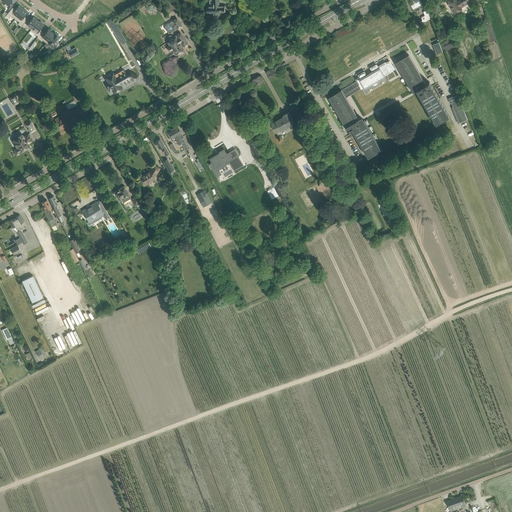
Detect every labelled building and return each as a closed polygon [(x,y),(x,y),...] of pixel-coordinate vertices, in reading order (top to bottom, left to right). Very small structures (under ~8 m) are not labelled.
[(1,0),(5,3),(4,5),(9,9),(13,5),(11,2),(12,0),(1,0)] [(209,0),(210,6),(207,6),(207,10),(210,10),(210,13),(225,12),(225,5),(219,5),(219,0),(209,0)] [(412,0),(414,3),(415,3),(411,5),(413,9),(422,4),(419,0),(412,0)] [(456,0),(449,0),(447,2),(454,13),(462,9),(461,7),(472,0),(457,0),(457,1),(456,0)] [(150,2),(146,4),(151,11),(154,9),(150,2)] [(12,7),(6,16),(9,18),(11,16),(15,19),(23,8),(19,5),(15,9),(12,7)] [(23,8),(15,19),(19,22),(18,24),(21,26),(23,24),(27,19),(24,16),(28,12),(23,8)] [(426,18),(420,21),(421,24),(430,19),(427,10),(423,11),(426,18)] [(27,19),(23,24),(25,26),(26,25),(31,29),(38,20),(33,16),(29,21),(27,19)] [(170,30),(171,30),(172,32),(181,26),(176,18),(166,24),(166,25),(165,25),(165,26),(165,27),(165,28),(165,29),(166,29),(166,30),(167,30),(168,31),(169,31),(170,31),(170,30)] [(31,29),(30,30),(38,37),(42,32),(39,30),(44,24),(42,23),(43,22),(40,21),(38,20),(31,29)] [(489,42),(491,41),(495,40),(489,23),(488,22),(485,23),(485,25),(483,26),(489,42)] [(42,32),(38,37),(46,43),(54,33),(54,32),(53,32),(53,31),(51,29),(50,30),(49,28),(45,34),(42,32)] [(54,33),(46,43),(54,49),(57,44),(55,42),(59,36),(54,32),(54,33)] [(187,44),(187,43),(180,32),(175,34),(176,36),(168,42),(170,46),(169,46),(168,47),(168,48),(168,49),(169,50),(170,50),(171,50),(172,49),(175,55),(176,54),(176,55),(179,54),(179,52),(183,50),(181,45),(182,44),(183,45),(184,46),(185,46),(186,46),(187,45),(187,44)] [(445,45),(442,47),(444,51),(454,47),(452,43),(449,44),(448,40),(443,42),(445,45)] [(439,42),(433,44),(436,54),(443,52),(439,42)] [(69,45),(65,47),(68,52),(71,57),(78,53),(75,48),(71,50),(69,45)] [(413,92),(416,90),(436,124),(449,116),(429,82),(426,84),(409,54),(395,62),(413,92)] [(21,61),(12,66),(16,73),(25,68),(21,61)] [(360,77),(357,79),(357,80),(362,88),(366,95),(396,77),(391,69),(393,68),(393,69),(394,69),(390,61),(385,64),(385,63),(377,67),(376,65),(371,68),(373,72),(366,76),(364,72),(359,75),(360,77)] [(108,82),(105,84),(108,89),(111,88),(112,88),(115,92),(114,92),(114,93),(122,88),(120,85),(130,79),(134,81),(138,76),(130,71),(127,73),(126,72),(125,72),(123,73),(122,72),(115,76),(108,81),(109,82),(108,82)] [(357,80),(328,97),(348,130),(351,128),(352,129),(352,130),(353,131),(353,132),(354,133),(354,134),(355,135),(356,136),(356,137),(357,137),(357,139),(358,139),(358,140),(359,141),(359,142),(360,143),(361,144),(361,145),(362,146),(363,148),(364,150),(365,151),(365,152),(366,153),(366,154),(367,155),(368,157),(369,157),(370,156),(382,150),(364,120),(361,122),(360,121),(360,120),(359,119),(358,118),(358,117),(357,117),(357,115),(356,115),(356,114),(355,113),(355,112),(354,111),(354,110),(353,109),(352,108),(351,106),(350,104),(349,103),(349,102),(348,101),(348,100),(347,99),(347,98),(346,97),(362,88),(357,80)] [(14,104),(14,105),(19,102),(15,95),(10,98),(11,100),(12,100),(15,104),(14,105),(14,104)] [(467,119),(458,95),(453,97),(454,97),(455,100),(455,101),(452,102),(451,102),(459,123),(467,119)] [(69,109),(77,104),(75,100),(67,105),(69,109)] [(76,117),(82,113),(79,107),(70,113),(68,110),(62,113),(65,118),(57,122),(61,129),(77,119),(76,117)] [(276,121),(271,124),(276,133),(289,125),(291,128),(296,125),(289,112),(283,115),(284,117),(276,121)] [(25,124),(30,133),(35,130),(31,121),(25,124)] [(177,125),(172,128),(182,144),(184,143),(182,138),(184,137),(181,133),(177,125)] [(182,144),(172,128),(168,131),(172,138),(174,137),(178,144),(179,146),(182,144)] [(13,140),(12,141),(17,148),(14,150),(17,154),(19,152),(19,153),(23,150),(24,151),(30,147),(29,147),(30,147),(28,143),(32,141),(28,134),(23,136),(23,135),(22,135),(22,134),(17,136),(18,137),(13,140)] [(160,138),(155,141),(158,147),(161,146),(166,154),(169,153),(164,144),(164,145),(160,138)] [(212,162),(209,164),(211,168),(212,168),(217,175),(220,173),(220,174),(221,174),(218,169),(238,156),(239,156),(235,149),(227,153),(226,154),(224,150),(219,153),(218,153),(219,154),(216,156),(216,155),(211,158),(213,162),(212,162)] [(193,152),(189,154),(196,167),(200,165),(193,152)] [(168,159),(163,161),(169,173),(175,170),(173,166),(172,166),(168,159)] [(159,168),(154,165),(150,172),(146,174),(145,173),(139,177),(144,185),(155,179),(153,177),(155,176),(159,168)] [(116,196),(117,195),(122,203),(131,198),(123,186),(119,188),(119,189),(114,192),(114,193),(114,194),(114,195),(115,196),(116,195),(116,196)] [(267,191),(271,198),(276,195),(272,188),(267,191)] [(197,194),(203,206),(212,202),(206,190),(197,194)] [(50,197),(51,197),(49,198),(56,212),(59,219),(61,218),(60,215),(61,215),(59,211),(56,204),(57,203),(54,196),(53,196),(52,195),(50,196),(50,197)] [(146,214),(139,204),(141,203),(137,196),(131,200),(135,206),(136,206),(143,216),(145,214),(146,214)] [(50,207),(46,199),(46,200),(46,199),(45,199),(43,200),(43,201),(42,202),(45,209),(43,210),(52,227),(57,224),(56,221),(54,219),(49,208),(50,207)] [(94,204),(82,211),(90,224),(91,223),(96,220),(103,215),(104,217),(108,214),(99,200),(94,203),(94,204)] [(210,204),(203,208),(209,217),(216,213),(210,204)] [(23,222),(20,215),(9,221),(13,227),(16,226),(18,231),(17,232),(24,244),(28,242),(21,230),(24,228),(21,223),(23,222)] [(191,217),(186,220),(191,229),(196,227),(191,217)] [(74,238),(69,240),(75,252),(79,250),(74,238)] [(21,251),(18,245),(10,249),(14,255),(21,251)] [(73,248),(68,251),(73,261),(77,258),(73,248)] [(5,269),(7,274),(10,273),(11,275),(14,273),(11,266),(5,269)] [(32,276),(21,281),(32,303),(43,298),(32,276)] [(7,328),(2,330),(7,339),(8,339),(8,341),(12,339),(11,337),(12,337),(7,328)] [(65,335),(70,347),(79,344),(77,340),(79,339),(75,331),(65,335)] [(447,501),(450,511),(455,510),(454,506),(460,504),(461,507),(466,506),(462,496),(451,500),(447,501)]
